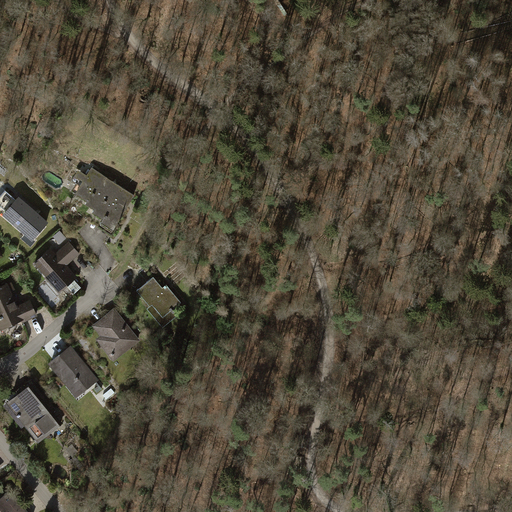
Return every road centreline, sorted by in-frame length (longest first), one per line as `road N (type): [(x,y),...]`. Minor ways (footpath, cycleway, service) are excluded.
road 1 (track): [(342,511),(312,481),(329,345),(325,291),(270,166),(221,112)]
road 2 (track): [(221,112),(290,49),(365,0)]
road 3 (track): [(221,112),(131,39),(110,0)]
road 4 (residential): [(0,363),(41,344),(118,280)]
